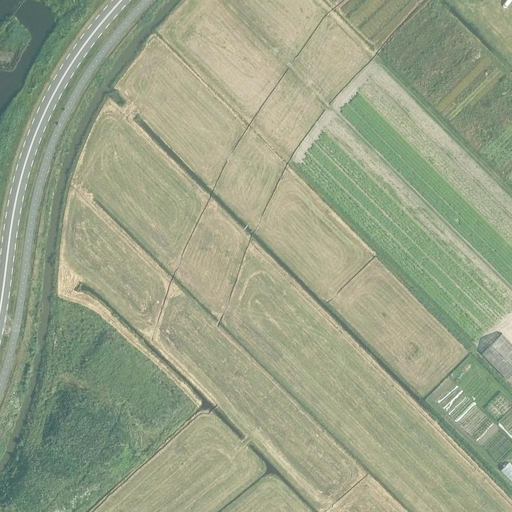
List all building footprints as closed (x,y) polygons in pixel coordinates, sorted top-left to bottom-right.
[(163,479),(156,500),(183,509),(189,487),(163,479)] [(212,486),(206,504),(217,508),(223,488),(222,488),(222,489),(212,486)] [(223,488),(217,508),(227,511),(233,492),(223,488)] [(233,492),(227,511),(231,511),(238,511),(243,495),(234,492),(233,492)] [(243,495),(238,511),(249,511),(254,498),(253,498),(243,495)] [(254,498),(249,511),(260,511),(264,501),(254,498)] [(156,500),(152,511),(181,511),(183,509),(156,500)] [(264,501),(260,511),(272,511),(275,505),(264,502),(265,501),(264,501)]
